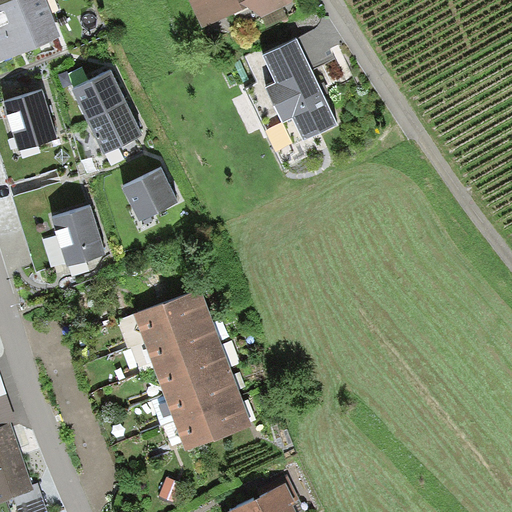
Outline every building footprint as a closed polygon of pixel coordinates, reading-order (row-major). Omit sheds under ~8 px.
[(44,0),(0,0),(0,55),(58,33),(44,0)] [(182,0),(198,29),(241,7),(259,17),(288,2),(286,0),(182,0)] [(250,81),(238,87),(280,170),(322,149),(315,134),(337,124),(292,33),(239,59),(250,81)] [(106,72),(70,91),(103,152),(138,133),(106,72)] [(38,91),(1,101),(14,147),(51,136),(38,91)] [(156,169),(121,186),(137,218),(172,201),(156,169)] [(85,206),(48,217),(62,262),(98,251),(85,206)] [(199,289),(133,313),(182,448),(248,424),(199,289)] [(0,496),(27,488),(6,424),(0,425),(0,496)] [(299,511),(282,478),(218,511),(299,511)]
